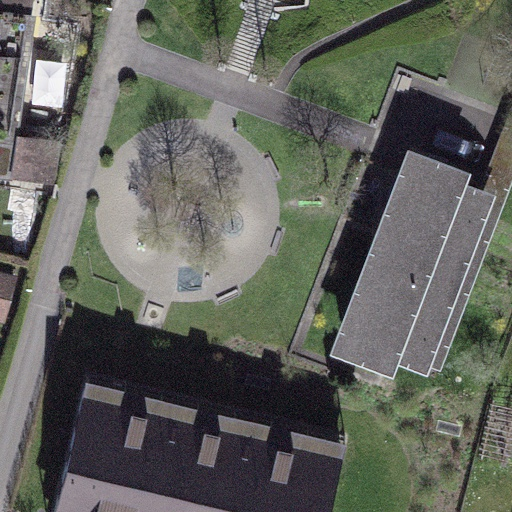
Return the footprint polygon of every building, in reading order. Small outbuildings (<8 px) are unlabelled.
[(0,0),(0,15),(29,17),(30,0),(0,0)] [(469,168),(403,142),(319,348),(382,373),(391,352),(425,366),(492,201),(461,189),(469,168)] [(0,324),(7,326),(15,278),(0,275),(0,324)] [(325,511),(339,462),(127,405),(103,493),(172,511),(325,511)] [(436,511),(449,468),(345,440),(325,511),(436,511)]
